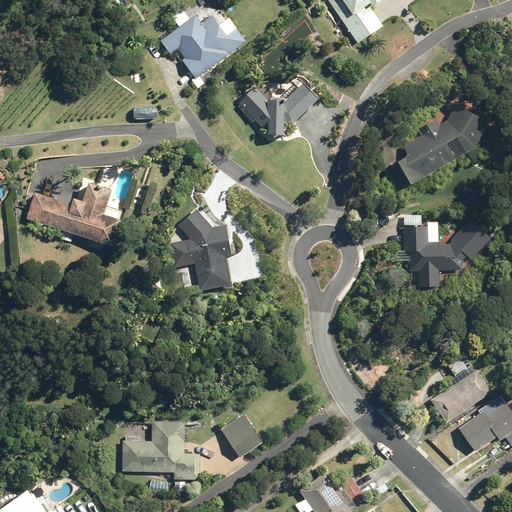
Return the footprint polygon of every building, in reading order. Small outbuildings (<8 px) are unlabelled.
[(376,6),(384,0),(332,0),(361,42),(386,25),(372,4),(374,3),(376,6)] [(205,22),(199,14),(162,41),(172,53),(180,48),(187,58),(184,60),(198,79),(249,41),(240,28),(230,35),(215,15),(205,22)] [(296,30),(301,34),(308,26),(303,22),(296,30)] [(195,83),(199,88),(204,85),(200,79),(195,83)] [(297,124),(323,97),(307,82),(289,99),(270,99),(258,87),(241,103),(266,129),(269,126),(271,126),(272,135),(289,135),(289,124),(297,124)] [(392,167),(404,189),(480,147),(497,116),(482,108),(480,111),(461,101),(450,121),(405,146),(411,156),(392,167)] [(111,206),(116,190),(92,181),(87,200),(78,197),(76,204),(38,192),(31,212),(34,213),(32,219),(64,230),(61,239),(73,242),(73,241),(91,247),(93,239),(118,247),(126,219),(123,218),(126,210),(111,206)] [(236,255),(228,224),(214,227),(198,210),(180,225),(193,239),(173,243),(178,267),(198,263),(204,291),(235,284),(229,257),(236,255)] [(475,259),(495,238),(474,219),(453,240),(455,242),(453,244),(447,245),(447,241),(431,242),(431,227),(406,227),(406,251),(412,251),(412,271),(422,271),(422,287),(442,286),(441,270),(466,270),(465,260),(471,255),(475,259)] [(7,225),(11,270),(24,269),(21,223),(7,225)] [(151,282),(153,291),(163,290),(161,280),(151,282)] [(133,325),(141,329),(143,325),(141,324),(142,321),(140,320),(141,317),(138,316),(133,325)] [(431,402),(446,424),(491,394),(477,372),(431,402)] [(459,430),(476,454),(497,439),(501,443),(508,438),(511,443),(511,414),(502,401),(484,414),(484,413),(459,430)] [(224,429),(243,457),(265,442),(246,414),(224,429)] [(176,480),(202,480),(202,455),(186,455),(187,423),(155,422),(155,442),(126,441),(125,472),(177,473),(176,480)] [(354,511),(328,474),(302,491),(307,498),(297,505),(301,511),(312,511),(316,510),(316,511),(354,511)] [(345,486),(358,505),(368,498),(355,479),(345,486)] [(43,511),(39,506),(37,507),(30,496),(7,511),(43,511)]
